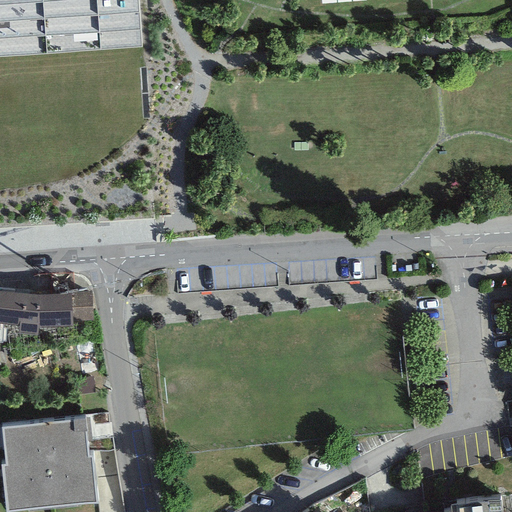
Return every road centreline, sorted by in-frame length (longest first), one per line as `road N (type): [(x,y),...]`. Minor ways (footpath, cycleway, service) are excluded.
road 1 (residential): [(459,236),(469,378),(462,413),(280,511)]
road 2 (residential): [(103,260),(459,236)]
road 3 (residential): [(103,260),(145,511)]
